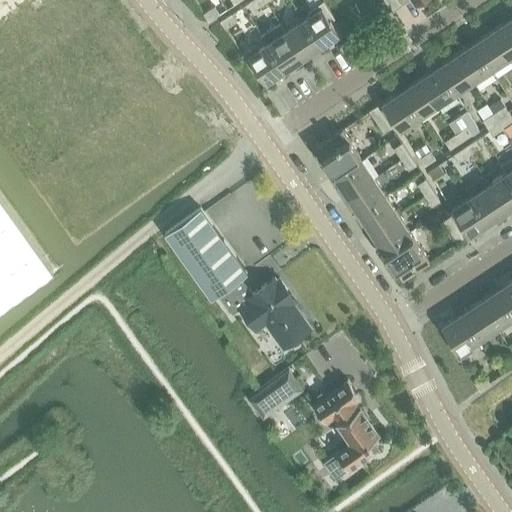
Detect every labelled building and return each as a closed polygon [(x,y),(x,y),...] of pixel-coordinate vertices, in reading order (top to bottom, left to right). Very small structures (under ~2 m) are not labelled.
[(265,0),(250,0),(251,0),(256,8),(266,1),(265,0)] [(311,11),(302,17),(321,45),(340,33),(331,19),(335,16),(324,0),(321,0),(309,8),(311,11)] [(215,5),(203,13),(209,21),(220,13),(215,5)] [(231,13),(220,20),(225,28),(237,21),(231,13)] [(302,17),(284,29),(303,57),(321,45),(302,17)] [(511,21),(509,18),(492,30),(509,57),(511,54),(511,21)] [(280,22),(262,34),(264,38),(266,41),(285,69),(303,57),(284,29),(282,26),(280,22)] [(492,30),(473,42),(491,69),(509,57),(492,30)] [(257,43),(241,53),(253,70),(257,67),(266,81),(285,69),(266,41),(259,46),(257,43)] [(473,42),(455,53),(473,81),(491,69),(473,42)] [(455,53),(437,65),(455,92),(473,81),(455,53)] [(437,65),(419,77),(437,104),(455,92),(437,65)] [(419,77),(401,89),(419,116),(437,104),(419,77)] [(401,89),(382,102),(400,129),(419,116),(401,89)] [(499,97),(488,104),(493,112),(494,111),(499,120),(510,113),(508,110),(505,104),(504,104),(503,103),(499,97)] [(487,102),(477,109),(483,118),(482,119),(486,125),(488,127),(499,120),(494,111),(493,112),(488,104),(487,102)] [(377,105),(369,110),(377,121),(385,116),(377,105)] [(467,110),(449,122),(456,133),(461,141),(472,134),(479,129),(467,110)] [(510,113),(499,120),(504,127),(511,122),(511,115),(510,113)] [(385,116),(377,121),(380,127),(384,132),(392,127),(388,122),(385,116)] [(499,120),(488,127),(489,130),(492,135),(504,127),(499,120)] [(326,139),(315,146),(326,163),(335,175),(362,158),(353,145),(342,128),(332,135),(326,139)] [(456,133),(445,141),(450,149),(461,141),(456,133)] [(475,139),(464,146),(470,154),(481,147),(475,139)] [(402,142),(394,147),(401,158),(409,153),(402,142)] [(464,146),(453,154),(459,162),(470,154),(464,146)] [(430,150),(419,157),(424,165),(436,158),(430,150)] [(409,153),(401,158),(402,159),(408,169),(416,164),(410,154),(409,153)] [(511,156),(502,163),(507,171),(511,179),(511,156)] [(362,158),(335,175),(337,179),(347,194),(374,176),(364,161),(362,158)] [(439,163),(428,170),(433,179),(444,171),(439,163)] [(511,179),(507,171),(489,183),(507,210),(511,206),(511,179)] [(374,176),(347,194),(348,195),(359,212),(386,194),(375,177),(374,176)] [(485,177),(467,189),(471,195),(488,222),(507,210),(489,183),(485,177)] [(426,178),(418,183),(424,192),(425,195),(433,189),(431,187),(426,178)] [(433,189),(425,195),(432,205),(440,200),(433,189)] [(386,194),(359,212),(369,228),(371,230),(398,212),(396,210),(386,194)] [(471,195),(452,207),(470,234),(488,222),(471,195)] [(0,308),(53,271),(0,196),(0,308)] [(200,207),(165,232),(212,298),(219,292),(233,312),(241,306),(257,328),(266,322),(284,346),(311,327),(286,291),(288,289),(280,278),(278,280),(276,277),(253,293),(241,277),(247,272),(246,272),(200,207)] [(398,212),(371,230),(380,245),(383,248),(410,231),(407,227),(398,212)] [(450,215),(442,221),(445,225),(449,232),(457,226),(453,220),(450,215)] [(457,226),(449,232),(457,243),(465,238),(457,226)] [(410,231),(383,248),(390,259),(391,261),(403,278),(413,271),(420,267),(430,261),(418,243),(410,231)] [(511,278),(497,288),(511,311),(511,278)] [(511,311),(497,288),(479,300),(497,327),(511,317),(511,311)] [(479,300),(461,312),(479,339),(497,327),(479,300)] [(461,312),(442,324),(451,338),(447,341),(459,358),(474,348),(471,344),(479,339),(461,312)] [(511,355),(503,361),(508,369),(511,366),(511,355)] [(288,369),(281,374),(289,384),(295,393),(302,388),(296,379),(288,369)] [(486,375),(475,383),(480,391),(491,384),(490,382),(486,375)] [(314,402),(313,403),(326,422),(327,421),(327,420),(332,416),(350,441),(337,450),(335,451),(337,453),(325,461),(335,475),(347,467),(348,469),(350,468),(349,468),(372,452),(373,452),(374,451),(378,447),(372,439),(380,433),(379,432),(361,407),(361,406),(361,405),(360,406),(356,400),(359,397),(360,398),(361,397),(348,378),(347,379),(328,393),(325,389),(315,395),(319,400),(314,403),(314,402)]
